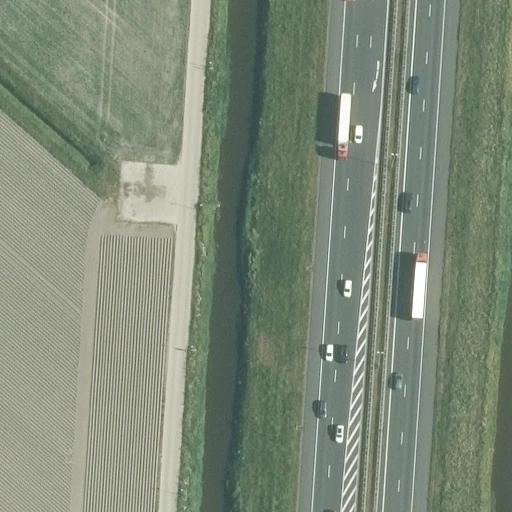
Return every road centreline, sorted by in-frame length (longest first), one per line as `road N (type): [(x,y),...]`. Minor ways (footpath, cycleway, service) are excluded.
road 1 (motorway): [(359,0),(326,511)]
road 2 (motorway): [(397,511),(430,0)]
